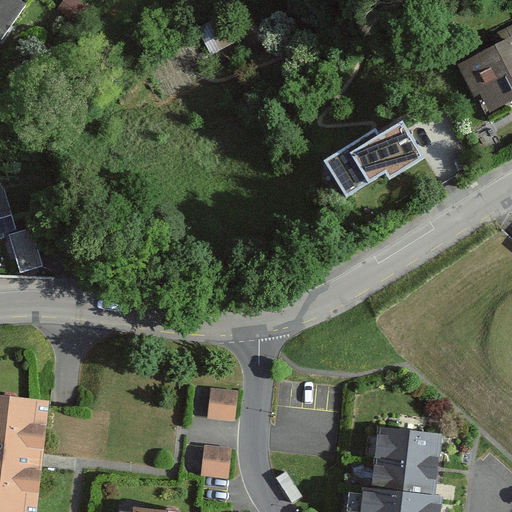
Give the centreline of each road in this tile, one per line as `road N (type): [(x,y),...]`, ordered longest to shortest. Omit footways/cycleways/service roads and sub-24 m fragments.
road 1 (unclassified): [(260,324),(334,300),(511,190)]
road 2 (unclassified): [(0,311),(47,308),(214,328),(260,324)]
road 3 (residential): [(260,324),(250,452),(276,511)]
